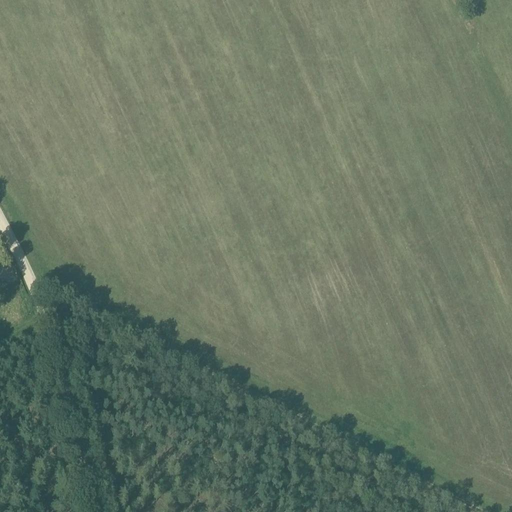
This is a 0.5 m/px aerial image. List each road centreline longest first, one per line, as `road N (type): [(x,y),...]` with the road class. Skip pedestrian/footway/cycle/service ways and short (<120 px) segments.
road 1 (track): [(29,285),(49,287),(481,511)]
road 2 (track): [(9,243),(48,330),(90,511)]
